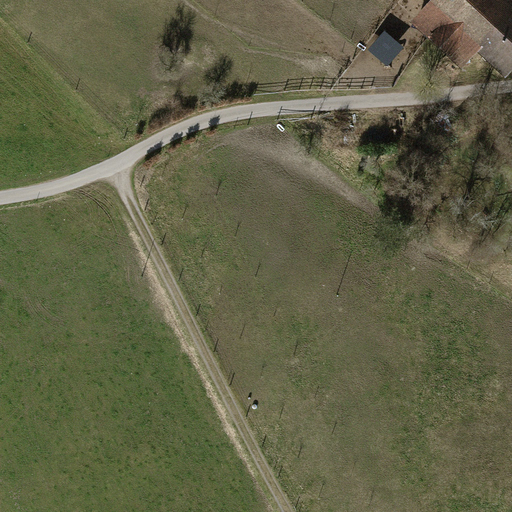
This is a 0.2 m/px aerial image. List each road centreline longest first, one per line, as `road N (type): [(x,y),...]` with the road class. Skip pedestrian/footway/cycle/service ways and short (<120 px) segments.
road 1 (residential): [(0,198),(116,171),(166,135),(241,112),(511,88)]
road 2 (track): [(116,171),(285,511)]
